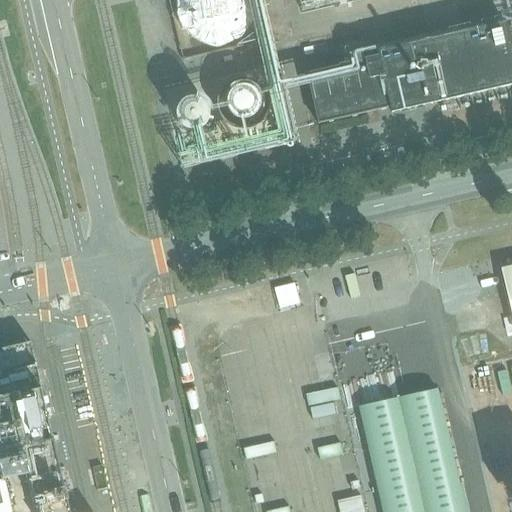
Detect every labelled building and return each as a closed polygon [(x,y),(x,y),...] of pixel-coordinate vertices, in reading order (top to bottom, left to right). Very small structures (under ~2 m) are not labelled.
[(511,0),(247,0),(278,133),(178,157),(182,170),(297,143),(263,0),(299,0),(302,9),(329,2),(327,0),(511,0),(511,10),(344,49),(347,62),(307,73),(310,85),(359,73),(356,64),(365,62),(365,59),(378,56),(377,51),(505,22),(506,28),(508,28),(511,45),(511,0)] [(243,13),(243,7),(243,2),(242,0),(191,0),(191,1),(190,6),(191,11),(192,17),(194,21),(197,25),(201,28),(205,31),(210,32),(215,33),(220,33),(225,32),(230,30),(234,26),(238,22),(241,18),(243,13)] [(359,73),(310,85),(318,124),(390,108),(392,114),(511,86),(511,45),(508,28),(506,28),(505,22),(377,51),(378,56),(365,59),(365,62),(356,64),(359,73)] [(232,116),(237,119),(243,120),(248,119),(253,117),(257,113),(259,108),(260,103),(259,98),(256,94),(253,90),(248,88),(243,87),(238,88),(233,91),(229,95),(227,100),(227,106),(229,111),(232,116)] [(182,127),(187,130),(192,132),(198,131),(203,128),(207,124),(209,120),(210,115),(209,110),(206,105),(202,101),(198,99),(192,99),(187,100),(183,102),(179,106),(177,112),(177,117),(178,123),(182,127)] [(511,266),(501,269),(511,318),(511,266)] [(274,289),(279,310),(300,305),(295,284),(274,289)] [(457,301),(463,327),(498,319),(492,293),(457,301)] [(416,337),(341,354),(346,378),(414,362),(415,364),(424,362),(420,345),(418,346),(416,337)] [(0,511),(68,511),(31,343),(0,350),(0,511)] [(427,371),(350,390),(360,433),(437,415),(427,371)] [(330,388),(308,394),(311,404),(333,398),(330,388)] [(432,473),(422,429),(363,444),(373,487),(432,473)] [(460,511),(454,484),(376,502),(378,511),(460,511)] [(336,500),(338,511),(362,511),(359,496),(336,500)]
